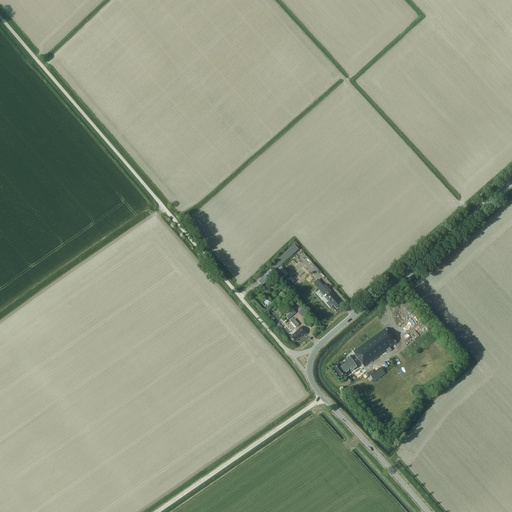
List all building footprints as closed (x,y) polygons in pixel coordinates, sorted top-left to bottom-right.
[(274,271),(294,253),(298,249),(294,245),(270,266),(274,271)] [(318,272),(319,271),(312,263),(310,265),(318,272)] [(275,271),(281,278),(286,274),(280,267),(275,271)] [(274,276),(270,271),(258,282),(261,286),(274,276)] [(318,279),(313,284),(324,295),(330,290),(326,285),(323,285),(318,279)] [(335,296),(331,291),(325,297),(328,302),(329,301),(333,306),(333,305),(336,308),(341,304),(335,296)] [(407,311),(412,308),(409,303),(404,307),(407,311)] [(284,315),(288,320),(296,313),(292,309),(284,315)] [(302,337),(303,337),(307,334),(301,327),(296,331),(292,335),(293,336),(291,338),(295,342),(299,339),(300,339),(302,337)] [(385,328),(353,352),(364,367),(387,350),(388,352),(391,350),(390,348),(396,344),(385,328)] [(332,368),(340,380),(346,375),(345,373),(350,370),(351,371),(358,366),(356,362),(353,359),(351,355),(344,360),(345,362),(339,365),(338,364),(332,368)]
